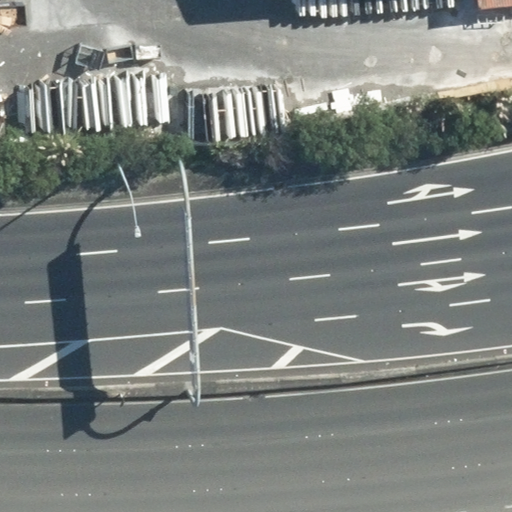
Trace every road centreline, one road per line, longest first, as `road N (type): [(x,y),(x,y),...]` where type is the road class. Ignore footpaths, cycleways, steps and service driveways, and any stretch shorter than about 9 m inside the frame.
road 1 (primary): [(0,280),(224,271),(511,239)]
road 2 (primary): [(511,444),(159,475),(0,475)]
